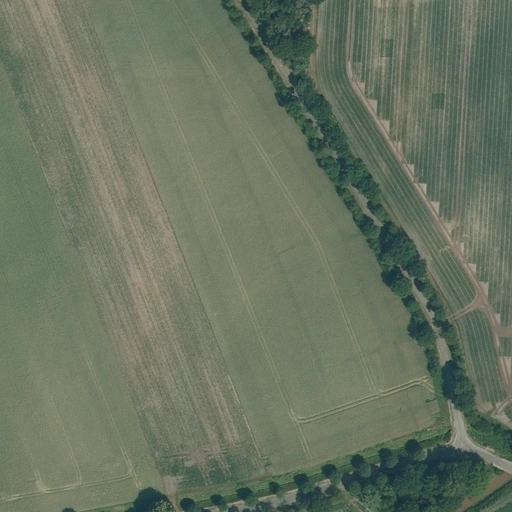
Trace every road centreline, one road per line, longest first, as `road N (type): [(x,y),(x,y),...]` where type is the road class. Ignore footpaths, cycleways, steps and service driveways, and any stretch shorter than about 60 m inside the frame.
road 1 (unclassified): [(243,0),(434,317),(461,442)]
road 2 (unclassified): [(207,511),(461,442)]
